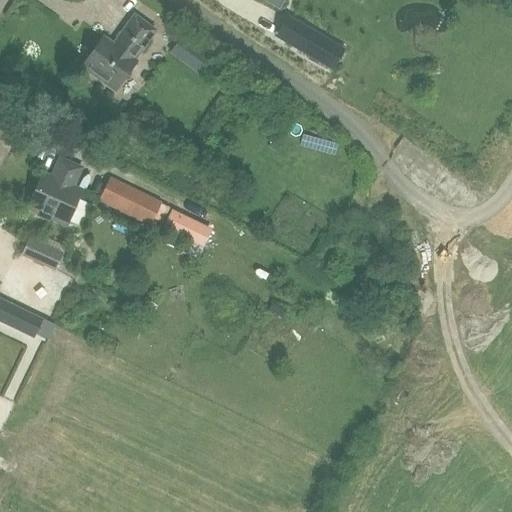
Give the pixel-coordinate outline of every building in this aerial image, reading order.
[(263,0),(277,8),(282,0),(263,0)] [(133,62),(154,32),(134,18),(111,47),(104,42),(85,66),(115,91),(134,63),(133,62)] [(344,48),(301,23),(289,45),(331,70),(344,48)] [(211,58),(191,44),(181,37),(168,55),(178,62),(198,76),(211,58)] [(511,90),(511,89),(511,70),(508,67),(499,81),(511,90)] [(334,148),(338,139),(313,127),(308,137),(334,148)] [(38,213),(36,216),(49,222),(51,219),(65,225),(80,192),(71,188),(79,169),(60,161),(48,187),(40,183),(29,209),(38,213)] [(161,202),(109,177),(97,201),(149,226),(152,219),(161,224),(169,208),(160,203),(161,202)] [(209,227),(173,210),(165,228),(201,245),(209,227)] [(23,258),(54,272),(61,254),(30,239),(23,258)] [(54,324),(0,298),(0,322),(32,338),(34,333),(46,340),(54,324)]
